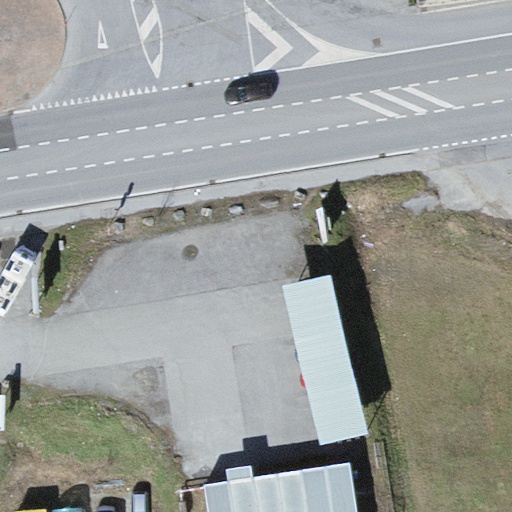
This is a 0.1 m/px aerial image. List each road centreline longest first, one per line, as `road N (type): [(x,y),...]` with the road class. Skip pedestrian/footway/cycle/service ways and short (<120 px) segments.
road 1 (primary): [(152,169),(511,112)]
road 2 (primary): [(511,58),(179,110)]
road 3 (residential): [(511,53),(360,42),(289,0)]
road 4 (primary): [(0,193),(152,169)]
road 5 (residential): [(93,0),(106,122)]
